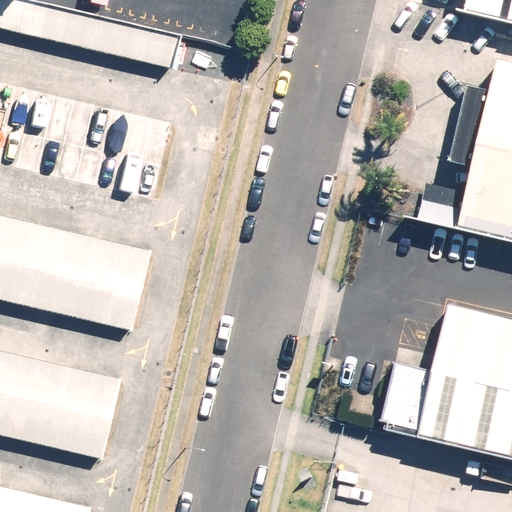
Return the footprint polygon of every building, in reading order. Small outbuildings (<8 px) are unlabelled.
[(511,0),(467,0),(463,17),(511,27),(511,0)] [(511,64),(503,62),(464,228),(511,239),(511,64)] [(171,123),(0,82),(0,165),(152,201),(171,123)] [(148,250),(0,215),(0,300),(129,331),(148,250)] [(511,316),(453,302),(420,432),(511,454),(511,316)] [(116,382),(0,354),(0,435),(97,459),(116,382)] [(86,511),(88,508),(0,487),(0,511),(86,511)]
